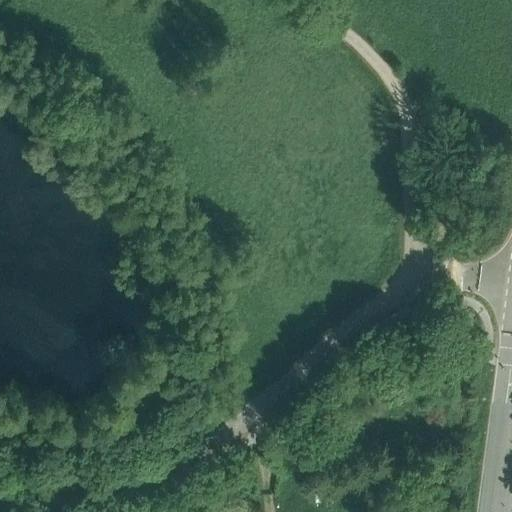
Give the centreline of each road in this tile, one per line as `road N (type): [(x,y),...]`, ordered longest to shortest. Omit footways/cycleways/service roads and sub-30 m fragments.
road 1 (unclassified): [(511,286),(419,282),(351,321),(269,408),(186,460),(96,487),(0,491)]
road 2 (track): [(278,0),(389,72),(404,110),(419,282)]
